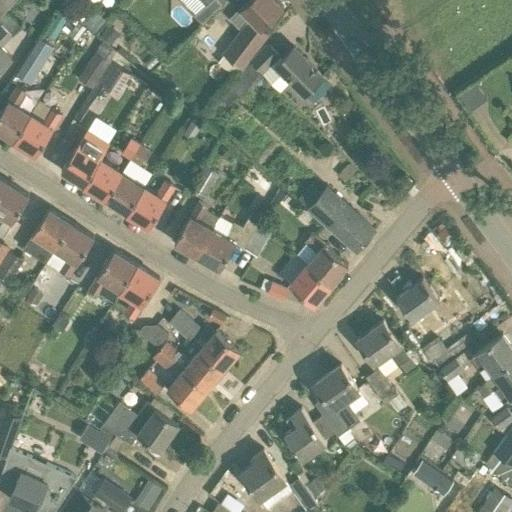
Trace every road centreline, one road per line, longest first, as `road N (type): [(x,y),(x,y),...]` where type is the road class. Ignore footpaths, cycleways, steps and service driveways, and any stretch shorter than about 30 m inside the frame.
road 1 (residential): [(312,334),(198,283),(0,158)]
road 2 (residential): [(176,511),(312,334)]
road 3 (residential): [(312,334),(453,169)]
road 4 (secondary): [(453,169),(333,0)]
